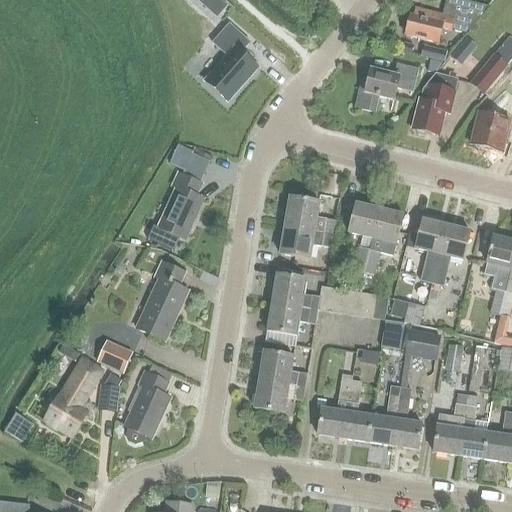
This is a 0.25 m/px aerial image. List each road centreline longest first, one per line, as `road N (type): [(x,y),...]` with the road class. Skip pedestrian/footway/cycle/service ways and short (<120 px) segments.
road 1 (residential): [(204,466),(252,184),(273,130)]
road 2 (residential): [(511,505),(204,466)]
road 3 (residential): [(511,190),(273,130)]
road 4 (residential): [(273,130),(370,0)]
road 5 (track): [(115,504),(0,449)]
